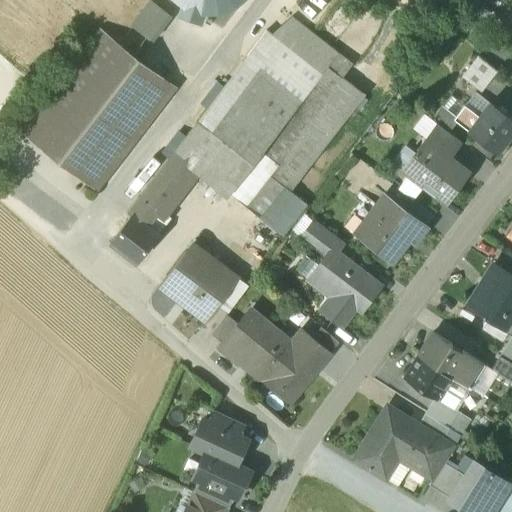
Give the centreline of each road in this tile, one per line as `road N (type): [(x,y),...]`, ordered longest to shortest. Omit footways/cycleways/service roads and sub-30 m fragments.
road 1 (residential): [(298,455),(0,188)]
road 2 (residential): [(511,171),(298,455)]
